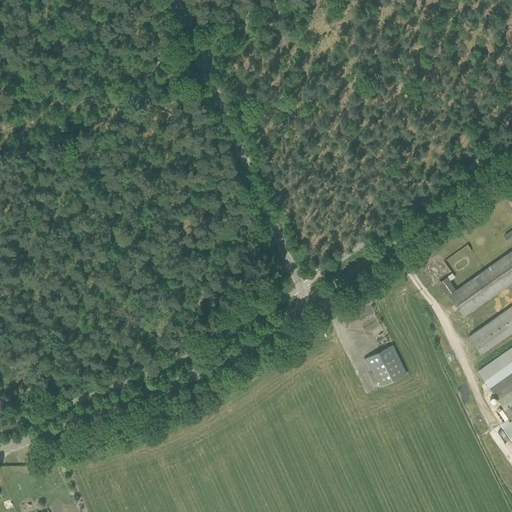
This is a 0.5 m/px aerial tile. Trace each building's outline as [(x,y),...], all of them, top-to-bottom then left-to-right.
[(511,250),(449,295),(463,316),(511,281),(511,305),(468,336),(481,354),(511,331),(511,250)] [(378,387),(406,374),(392,344),(364,358),(378,387)] [(489,388),(511,371),(511,346),(477,371),(489,388)] [(496,413),(502,422),(511,415),(511,371),(489,388),(503,408),(496,413)] [(511,415),(502,422),(499,424),(511,442),(511,415)]
